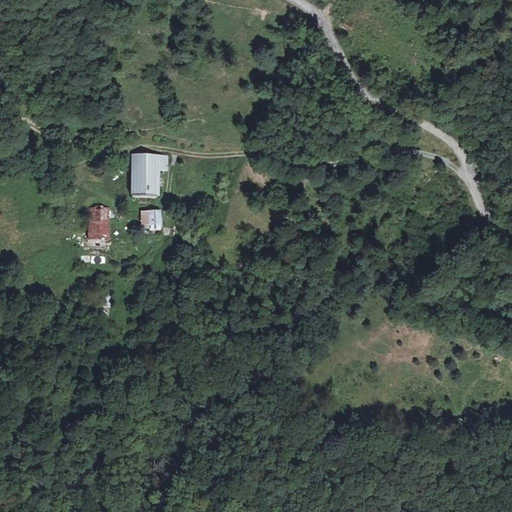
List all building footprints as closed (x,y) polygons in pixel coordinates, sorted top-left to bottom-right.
[(160,156),(133,156),(131,200),(156,201),(158,171),(160,156)] [(158,171),(167,172),(167,156),(160,156),(158,171)] [(89,218),(87,248),(109,247),(111,211),(90,211),(89,218)] [(159,211),(141,212),(141,215),(141,223),(142,231),(148,231),(148,227),(160,227),(159,211)] [(92,264),(105,264),(105,256),(92,255),(92,264)]
